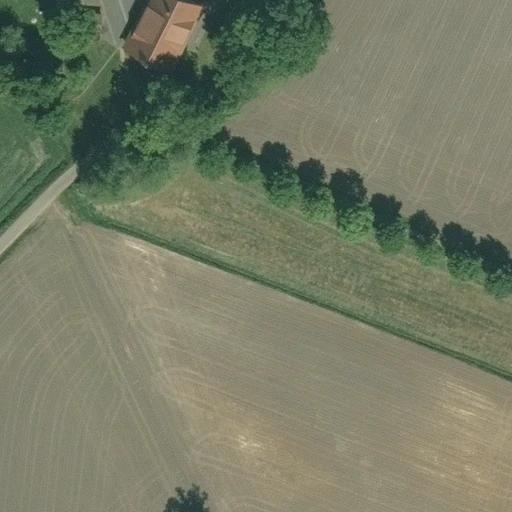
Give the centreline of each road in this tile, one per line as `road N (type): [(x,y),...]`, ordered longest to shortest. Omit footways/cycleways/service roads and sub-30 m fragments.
road 1 (track): [(172,104),(243,158),(426,238),(511,290)]
road 2 (residential): [(0,235),(72,165),(195,90),(240,52),(281,0)]
